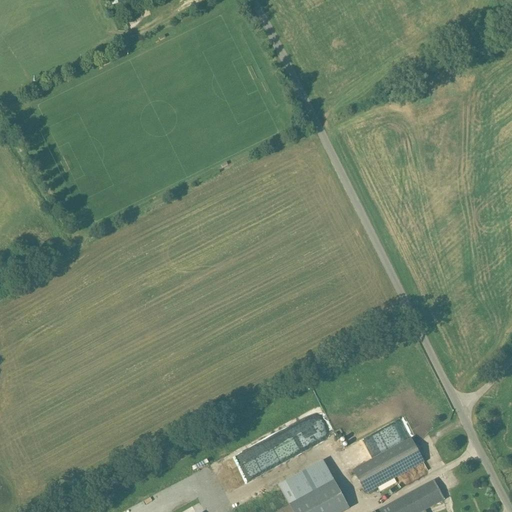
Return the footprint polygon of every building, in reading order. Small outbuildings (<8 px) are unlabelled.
[(411,439),(354,471),(353,471),(366,494),(423,463),(411,439)] [(269,473),(267,454),(251,456),(252,475),(269,473)] [(279,487),(289,506),(334,482),(323,463),(279,487)] [(406,496),(375,511),(424,511),(444,500),(433,481),(406,496)] [(344,511),(349,509),(334,482),(289,506),(278,511),(344,511)]
